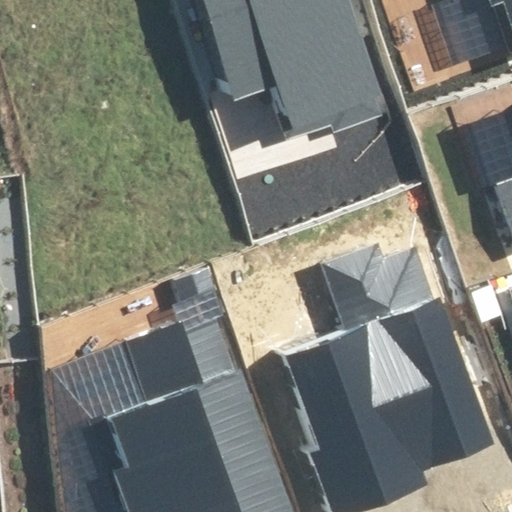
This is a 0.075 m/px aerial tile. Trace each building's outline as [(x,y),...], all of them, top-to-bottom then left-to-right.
[(398,111),(362,0),(198,0),(232,103),(283,87),(297,130),(334,118),(338,131),(398,111)] [(511,14),(511,0),(447,0),(450,9),(476,0),(486,0),(489,8),(508,2),(511,14)] [(511,167),(485,177),(511,256),(511,167)] [(323,260),(349,329),(282,353),(317,446),(306,450),(329,511),(353,511),(425,486),(418,468),(487,443),(414,247),(381,259),(374,241),(323,260)] [(300,511),(207,264),(164,280),(180,321),(133,339),(159,408),(112,426),(128,466),(114,472),(129,511),(300,511)]
